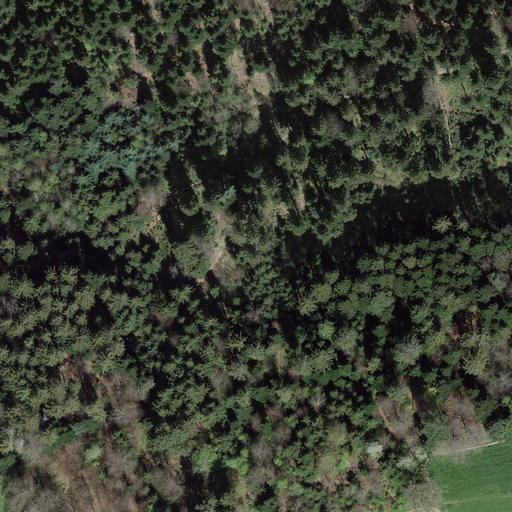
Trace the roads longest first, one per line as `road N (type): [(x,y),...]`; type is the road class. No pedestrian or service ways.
road 1 (track): [(511,49),(332,100),(233,165),(59,246),(0,305)]
road 2 (track): [(436,511),(423,465),(429,454),(511,437)]
